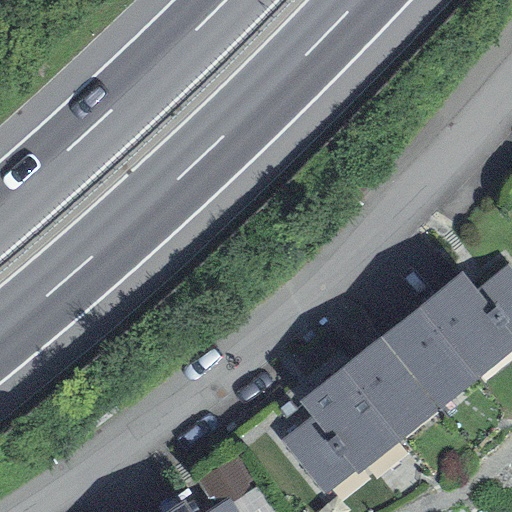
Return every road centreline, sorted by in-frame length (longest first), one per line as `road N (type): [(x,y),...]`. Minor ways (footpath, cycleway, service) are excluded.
road 1 (residential): [(24,511),(263,343),(427,182),(511,81)]
road 2 (trunk): [(0,335),(202,156),(359,0)]
road 3 (trunk): [(227,0),(0,208)]
